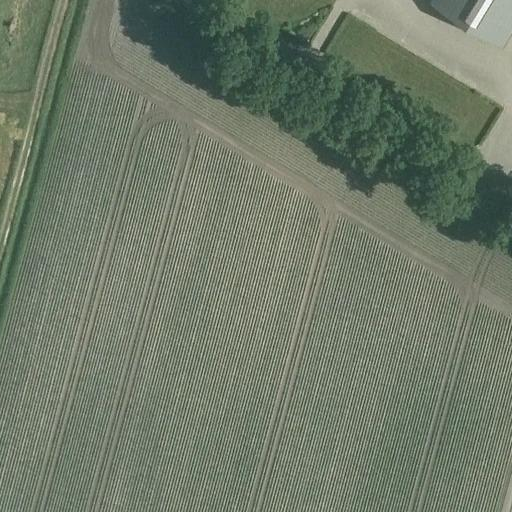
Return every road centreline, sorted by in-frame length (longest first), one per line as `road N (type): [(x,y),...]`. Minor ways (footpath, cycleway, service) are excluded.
road 1 (unclassified): [(511,187),(197,0)]
road 2 (track): [(65,0),(0,250)]
